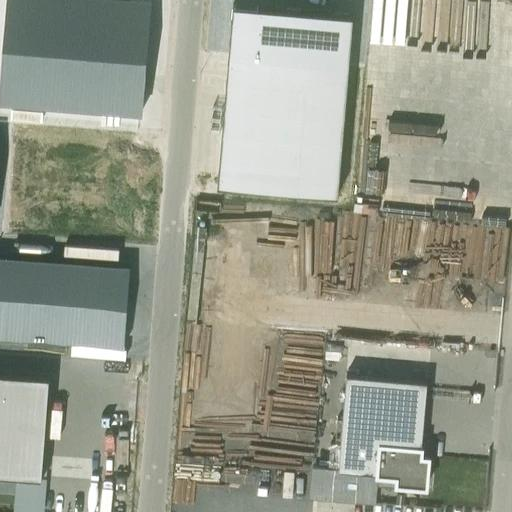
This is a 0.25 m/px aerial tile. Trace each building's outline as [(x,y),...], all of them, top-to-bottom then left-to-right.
[(17,0),(10,89),(122,97),(130,0),(17,0)] [(280,6),(220,6),(221,55),(280,57),(280,6)] [(220,55),(212,169),(273,171),(280,59),(220,55)] [(0,257),(0,336),(4,337),(11,259),(0,257)] [(11,259),(4,337),(123,347),(129,268),(11,259)] [(0,473),(41,477),(48,375),(0,371),(0,473)] [(346,373),(337,467),(375,470),(375,472),(397,474),(396,482),(426,485),(429,454),(423,454),(424,446),(422,445),(427,380),(346,373)]
